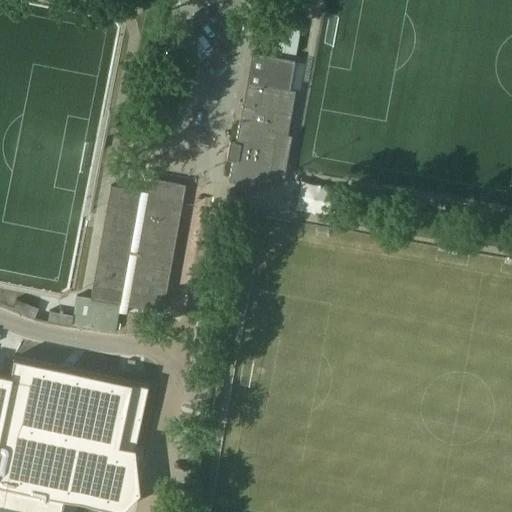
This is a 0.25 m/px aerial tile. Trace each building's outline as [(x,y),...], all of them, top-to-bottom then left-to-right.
[(287,134),(295,90),(289,89),(294,60),(252,52),(240,116),(235,143),(229,142),(228,150),(227,158),(232,159),(228,181),(271,189),(283,180),(291,135),(287,134)] [(127,306),(161,312),(184,185),(149,178),(147,192),(126,306),(127,306)] [(89,300),(120,305),(141,191),(110,185),(89,300)] [(126,313),(127,306),(147,192),(144,192),(141,191),(120,305),(118,312),(126,313)] [(225,199),(234,201),(235,192),(227,191),(225,199)] [(120,305),(89,300),(76,297),(72,324),(115,332),(118,312),(120,305)] [(67,319),(70,301),(56,299),(54,317),(67,319)] [(0,511),(60,511),(64,498),(120,510),(139,492),(134,448),(147,386),(13,358),(9,374),(0,372),(0,511)]
